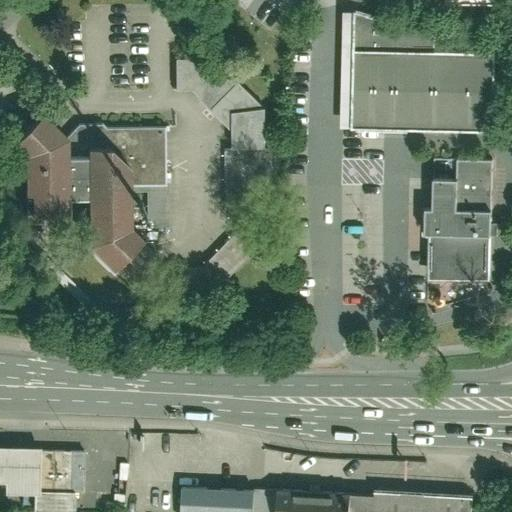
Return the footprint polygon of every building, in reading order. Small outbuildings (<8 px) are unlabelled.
[(361,10),(357,123),(496,128),(499,51),(440,49),(441,32),(361,10)] [(207,55),(168,56),(168,87),(186,87),(223,124),(224,145),(217,145),(218,204),(227,203),(226,227),(186,268),(205,288),(259,235),(259,202),(266,202),(265,143),(260,143),(259,104),(207,55)] [(162,171),(161,119),(96,120),(89,113),(82,122),(83,151),(66,151),(66,137),(34,111),(6,140),(20,153),(19,212),(66,212),(66,198),(87,197),(86,246),(107,268),(139,239),(129,228),(129,179),(150,179),(162,171)] [(454,177),(431,177),(431,208),(422,208),(422,232),(428,232),(427,276),(488,277),(489,208),(489,158),(454,157),(454,177)] [(29,444),(0,443),(0,490),(28,491),(29,444)] [(28,491),(28,505),(67,506),(68,483),(76,483),(77,444),(29,444),(28,491)] [(364,511),(366,488),(176,479),(174,511),(364,511)] [(459,511),(461,493),(366,488),(364,511),(459,511)]
